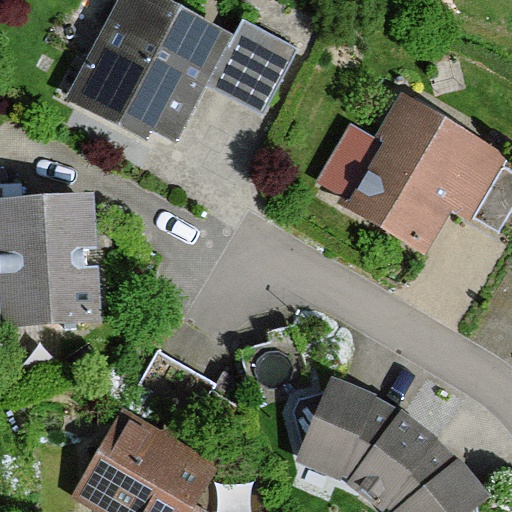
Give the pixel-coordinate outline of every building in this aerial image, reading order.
[(120,0),(69,92),(162,143),(228,24),(184,0),(120,0)] [(399,88),(327,207),(420,262),(448,214),(461,222),(504,150),(399,88)] [(81,186),(0,194),(0,325),(95,315),(81,186)] [(291,403),(298,441),(372,486),(414,436),(328,387),(291,403)] [(117,405),(64,495),(93,511),(183,511),(213,462),(117,405)] [(414,436),(372,486),(398,511),(468,511),(470,505),(414,436)]
